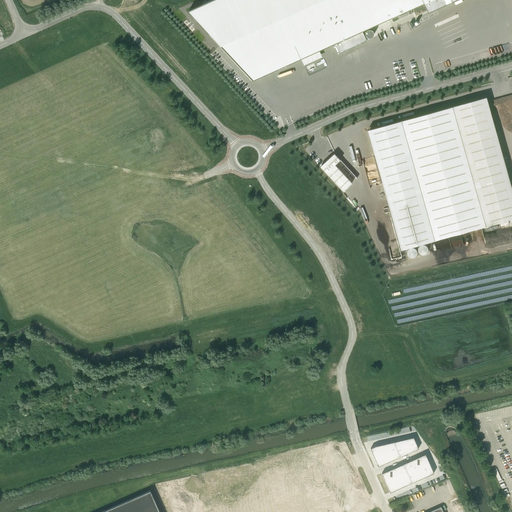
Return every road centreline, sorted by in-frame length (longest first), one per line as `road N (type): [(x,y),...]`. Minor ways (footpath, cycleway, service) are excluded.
road 1 (unclassified): [(352,430),(340,378),(349,319),(320,256),(255,170)]
road 2 (unknown): [(376,488),(401,476),(405,465),(393,450),(355,461),(310,451),(188,499)]
road 3 (unclassified): [(511,65),(351,110),(261,150)]
road 4 (unclassified): [(237,144),(98,6)]
